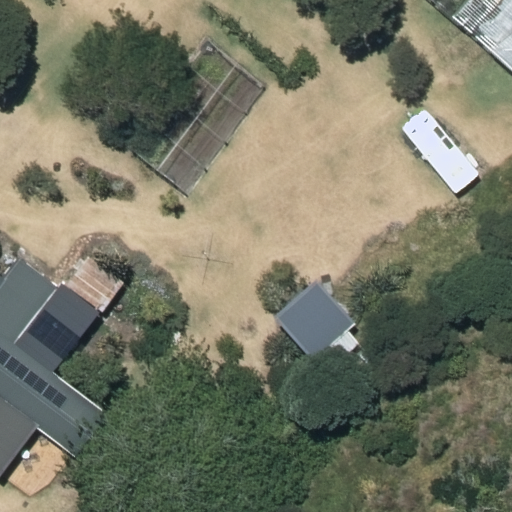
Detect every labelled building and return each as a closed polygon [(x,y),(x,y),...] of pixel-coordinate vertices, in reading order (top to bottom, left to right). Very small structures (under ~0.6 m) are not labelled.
[(511,0),(426,0),(511,77),(511,0)] [(432,53),(454,74),(473,53),(450,32),(432,53)] [(410,101),(356,52),(329,81),(383,131),(410,101)] [(433,125),(409,150),(433,171),(456,146),(433,125)] [(13,157),(26,172),(37,162),(25,147),(13,157)] [(29,215),(55,238),(74,215),(49,192),(29,215)] [(0,399),(70,453),(97,416),(42,372),(81,323),(47,296),(53,287),(12,254),(0,268),(0,399)] [(59,284),(97,311),(116,286),(77,258),(59,284)] [(139,292),(166,309),(180,287),(152,269),(139,292)] [(59,497),(84,511),(129,511),(137,501),(80,466),(59,497)] [(16,511),(44,511),(25,499),(16,511)]
